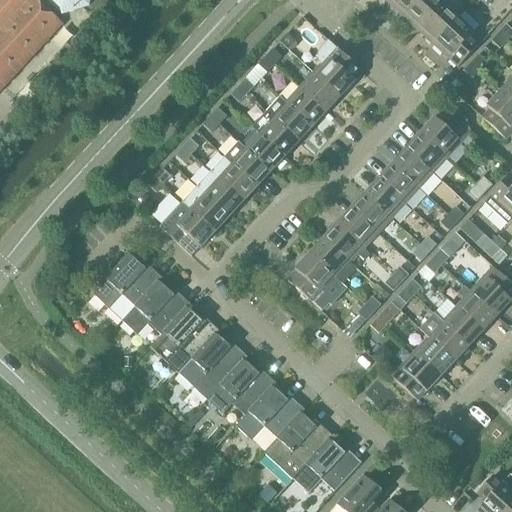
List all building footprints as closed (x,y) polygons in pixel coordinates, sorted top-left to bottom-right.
[(0,0),(0,89),(59,26),(31,0),(0,0)] [(43,0),(47,3),(54,10),(61,15),(86,7),(87,0),(43,0)] [(393,0),(388,5),(403,19),(421,0),(393,0)] [(419,33),(443,7),(435,0),(421,0),(403,19),(419,33)] [(434,47),(458,20),(443,7),(419,33),(434,47)] [(481,45),(472,37),(474,35),(458,20),(434,47),(458,69),(481,45)] [(511,36),(511,32),(506,27),(499,35),(507,42),(511,36)] [(492,42),(500,50),(507,42),(499,35),(492,42)] [(287,53),(295,44),(286,36),(279,45),(287,53)] [(319,64),(321,66),(312,76),(339,101),(354,84),(353,84),(362,75),(328,43),(320,52),(319,54),(318,56),(318,58),(318,60),(318,62),(319,64)] [(267,75),(281,60),(273,52),(258,67),(267,75)] [(486,64),(478,57),(470,65),(478,73),(486,64)] [(464,72),(472,79),(478,73),(470,65),(464,72)] [(299,91),(325,115),(339,101),(312,76),(299,91)] [(238,90),(246,98),(254,89),(245,81),(238,90)] [(448,89),(456,96),(463,89),(455,81),(448,89)] [(511,81),(501,94),(511,104),(511,81)] [(246,98),(238,90),(231,97),(240,105),(246,98)] [(299,91),(286,105),(285,106),(311,131),(325,115),(299,91)] [(505,142),(511,134),(511,104),(501,94),(487,109),(490,112),(481,120),(505,142)] [(264,114),(298,145),(311,131),(285,106),(286,105),(279,98),(264,114)] [(210,120),(218,128),(226,120),(217,112),(210,120)] [(443,113),(435,122),(434,120),(419,136),(446,161),(469,136),(443,113)] [(257,135),(284,160),(298,145),(264,114),(251,128),(258,135),(257,135)] [(218,128),(210,120),(202,128),(211,136),(218,128)] [(257,135),(245,148),(243,151),(270,175),(284,160),(257,135)] [(446,161),(419,136),(405,151),(432,176),(446,161)] [(182,150),(190,158),(198,150),(190,142),(182,150)] [(222,159),(256,190),(270,175),(243,151),(245,148),(237,142),(222,159)] [(190,158),(182,150),(175,158),(183,165),(190,158)] [(432,176),(405,151),(391,166),(418,191),(432,176)] [(208,174),(242,206),(256,190),(222,159),(208,174)] [(378,181),(405,206),(418,191),(391,166),(378,181)] [(154,180),(163,187),(170,179),(162,171),(154,180)] [(194,188),(228,220),(242,206),(208,174),(194,188)] [(508,227),(511,222),(511,174),(483,205),(508,227)] [(441,178),(434,186),(455,205),(462,197),(441,178)] [(163,187),(154,180),(147,188),(155,195),(163,187)] [(476,188),(484,196),(492,188),(484,180),(476,188)] [(391,221),(404,206),(405,206),(378,181),(364,196),(391,221)] [(188,210),(215,235),(228,220),(194,188),(181,203),(188,210)] [(484,196),(476,188),(469,196),(477,204),(484,196)] [(391,221),(364,196),(350,211),(377,236),(391,221)] [(464,217),(456,209),(448,218),(456,226),(464,217)] [(165,235),(191,259),(200,249),(201,250),(215,235),(188,210),(165,235)] [(377,236),(350,211),(336,226),(363,251),(364,250),(377,236)] [(441,226),(449,233),(456,226),(448,218),(441,226)] [(369,256),(364,250),(363,251),(336,226),(322,242),(349,266),(350,265),(358,257),(364,262),(369,256)] [(483,237),(476,246),(484,254),(492,245),(483,237)] [(437,247),(429,239),(420,248),(429,255),(437,247)] [(309,257),(339,285),(340,284),(342,286),(356,270),(350,265),(349,266),(322,242),(309,257)] [(491,260),(499,251),(492,245),(484,254),(491,260)] [(413,255),(422,263),(429,255),(420,248),(413,255)] [(449,258),(441,251),(432,261),(440,268),(449,258)] [(140,305),(159,284),(162,281),(153,272),(150,275),(130,257),(94,296),(123,323),(140,305)] [(339,285),(309,257),(295,271),(296,273),(289,281),(318,308),(339,285)] [(426,267),(434,275),(440,268),(432,261),(426,267)] [(469,294),(496,318),(511,300),(511,287),(492,269),(469,293),(469,294)] [(408,277),(400,270),(392,278),(401,285),(408,277)] [(385,286),(393,294),(401,285),(392,278),(385,286)] [(421,289),(413,281),(404,291),(412,298),(421,289)] [(123,323),(151,349),(187,309),(188,309),(190,307),(181,298),(178,301),(159,284),(140,305),(123,323)] [(455,310),(481,333),(496,318),(469,294),(469,293),(463,287),(457,294),(464,300),(455,310)] [(398,298),(406,305),(412,298),(404,291),(398,298)] [(364,307),(372,315),(381,307),(372,298),(364,307)] [(372,315),(364,307),(357,314),(366,322),(372,315)] [(151,349),(179,375),(216,335),(219,332),(210,323),(207,327),(188,309),(187,309),(151,349)] [(455,310),(442,324),(441,325),(468,349),(481,333),(455,310)] [(377,320),(385,327),(393,319),(385,311),(377,320)] [(420,332),(428,339),(454,363),(468,349),(441,325),(442,324),(434,316),(420,332)] [(385,327),(377,320),(371,327),(378,334),(385,327)] [(179,375),(207,401),(220,387),(244,362),(247,358),(238,350),(235,353),(216,335),(179,375)] [(454,363),(428,339),(414,354),(440,378),(454,363)] [(418,402),(427,393),(440,378),(414,354),(392,378),(418,402)] [(207,401),(236,428),(273,388),(276,385),(267,376),(264,380),(244,362),(220,387),(207,401)] [(236,428),(264,454),(301,414),(302,415),(305,412),(295,403),(292,406),(273,388),(236,428)] [(264,454),(293,481),(330,441),(333,438),(324,429),(321,433),(302,415),(301,414),(264,454)] [(335,493),(362,464),(352,456),(349,459),(330,441),(293,481),(309,495),(322,481),(335,493)] [(331,511),(380,511),(381,511),(372,504),(382,494),(364,477),(337,506),(331,511)] [(477,495),(485,502),(477,511),(478,511),(506,511),(511,506),(511,491),(511,492),(494,477),(477,495)] [(260,496),(268,504),(277,494),(269,487),(260,496)] [(402,511),(390,501),(381,511),(380,511),(402,511)]
